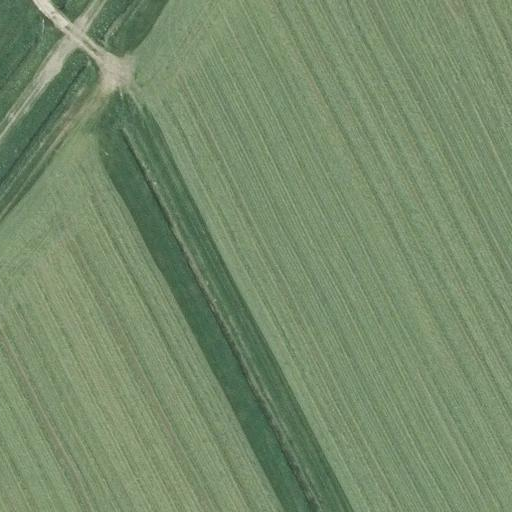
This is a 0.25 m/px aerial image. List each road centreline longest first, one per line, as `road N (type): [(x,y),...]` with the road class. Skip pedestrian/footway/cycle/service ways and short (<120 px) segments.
road 1 (track): [(74,36),(138,109),(346,511)]
road 2 (track): [(101,0),(0,140)]
